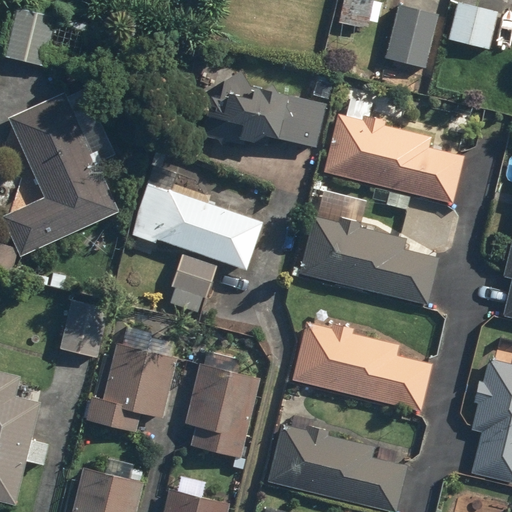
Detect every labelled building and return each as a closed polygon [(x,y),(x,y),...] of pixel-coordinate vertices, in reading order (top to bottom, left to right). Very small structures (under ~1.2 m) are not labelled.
[(342,0),(338,19),(367,26),(373,0),(342,0)] [(459,1),(449,41),(489,51),(499,11),(459,1)] [(386,59),(427,69),(440,15),(400,5),(386,59)] [(18,6),(6,57),(39,65),(51,14),(18,6)] [(213,123),(316,146),(325,104),(223,80),(213,123)] [(0,224),(14,256),(115,210),(61,91),(7,116),(43,195),(0,214),(0,224)] [(328,167),(455,201),(467,155),(430,146),(432,138),(342,114),(328,167)] [(132,230),(246,269),(261,225),(148,186),(132,230)] [(451,211),(414,199),(409,215),(447,227),(451,211)] [(302,273),(428,304),(439,257),(405,249),(408,236),(317,214),(302,273)] [(170,285),(207,298),(217,270),(179,257),(170,285)] [(421,308),(394,302),(390,320),(417,327),(421,308)] [(295,377),(423,408),(434,364),(400,355),(403,344),(309,321),(295,377)] [(141,411),(163,417),(179,355),(114,339),(99,396),(88,393),(81,418),(136,432),(141,411)] [(477,470),(511,479),(511,364),(493,360),(474,433),(486,436),(477,470)] [(204,361),(189,420),(198,422),(192,443),(242,456),(263,376),(204,361)] [(0,497),(6,499),(30,396),(9,391),(12,377),(0,374),(0,497)] [(268,479),(399,511),(410,466),(378,458),(381,444),(283,420),(268,479)] [(140,511),(148,482),(79,464),(66,511),(140,511)] [(173,488),(166,511),(232,511),(234,504),(173,488)]
